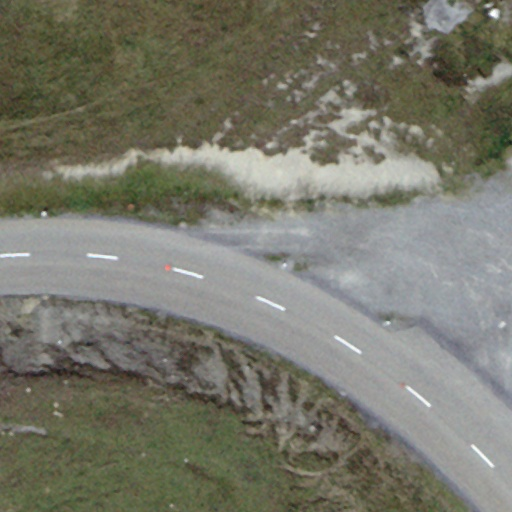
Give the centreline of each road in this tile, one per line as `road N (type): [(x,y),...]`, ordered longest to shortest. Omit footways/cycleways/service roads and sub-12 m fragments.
road 1 (secondary): [(0,255),(100,256),(232,286),(355,349),(421,397),(511,489)]
road 2 (track): [(421,397),(511,268)]
